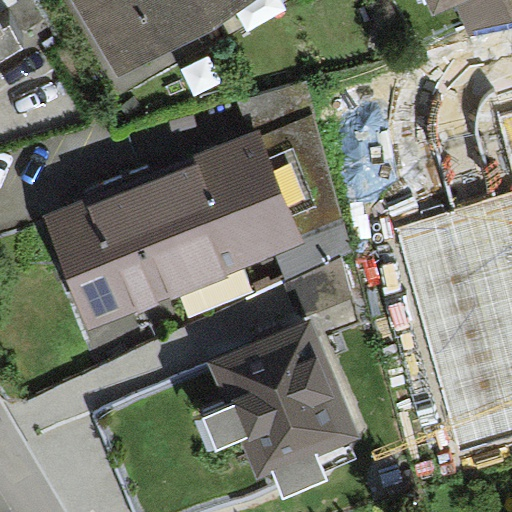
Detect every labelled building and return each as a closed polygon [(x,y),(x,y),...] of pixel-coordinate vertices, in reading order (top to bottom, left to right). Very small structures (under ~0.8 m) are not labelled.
[(80,0),(118,65),(231,0),(80,0)] [(429,0),(436,15),(456,6),(468,0),(429,0)] [(511,0),(468,0),(456,6),(460,15),(470,36),(511,23),(511,0)] [(252,109),(32,194),(77,310),(298,225),(252,109)] [(511,160),(511,192),(393,228),(460,452),(511,436),(511,114),(499,118),(511,160)] [(289,296),(193,333),(241,454),(336,417),(289,296)] [(511,511),(511,498),(503,502),(507,511),(511,511)]
